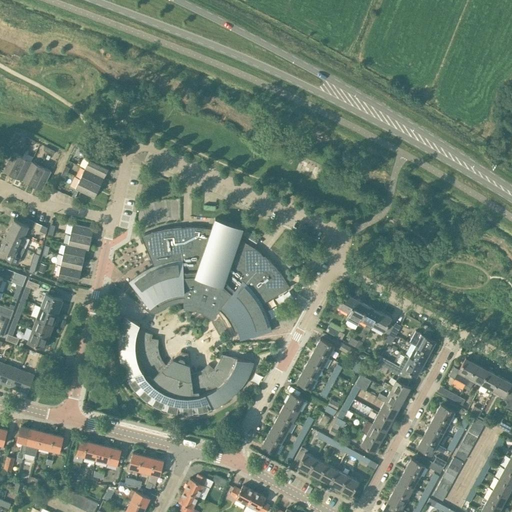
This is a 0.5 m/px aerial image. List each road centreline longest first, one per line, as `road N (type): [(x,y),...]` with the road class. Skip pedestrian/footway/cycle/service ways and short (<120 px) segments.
road 1 (primary): [(92,0),(267,68),(511,198)]
road 2 (primary): [(511,192),(329,79),(175,0)]
road 3 (residential): [(110,224),(127,156),(147,147),(336,229),(346,244),(335,265)]
road 4 (residential): [(335,265),(229,460)]
road 5 (residential): [(358,511),(456,333)]
road 6 (residential): [(67,418),(110,224)]
road 7 (residential): [(456,333),(335,265)]
road 8 (residential): [(184,448),(67,418)]
